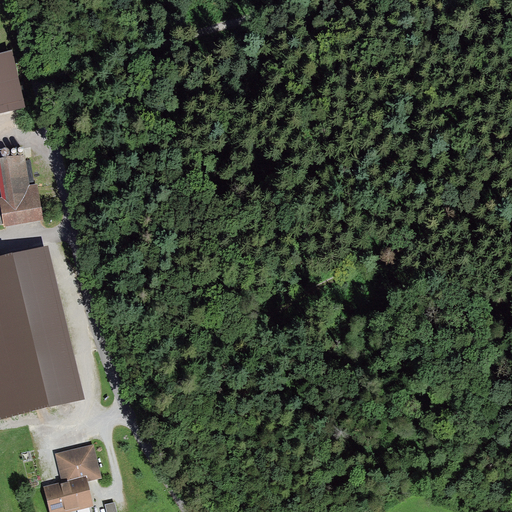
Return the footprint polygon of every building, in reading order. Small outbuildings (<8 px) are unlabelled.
[(0,110),(24,105),(11,51),(0,53),(0,110)] [(0,194),(4,225),(41,220),(36,186),(29,187),(25,156),(0,159),(0,194)] [(0,420),(86,399),(49,247),(0,258),(0,420)] [(92,446),(57,455),(64,485),(46,489),(52,511),(65,511),(92,505),(86,481),(100,478),(92,446)] [(116,511),(114,502),(104,505),(106,511),(116,511)]
